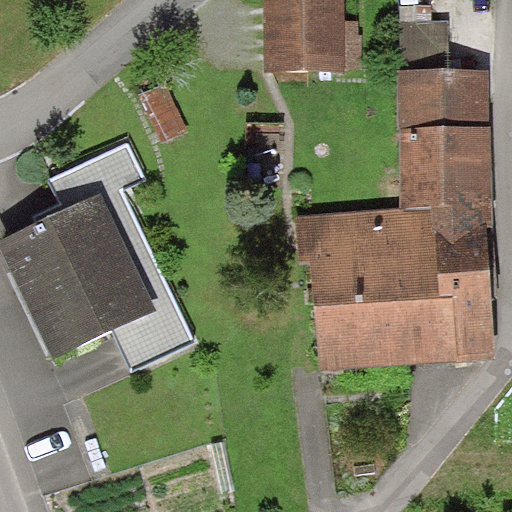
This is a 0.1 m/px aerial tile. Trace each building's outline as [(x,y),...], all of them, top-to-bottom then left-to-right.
[(267,0),(267,74),(344,74),(344,67),(363,67),(363,21),(346,21),(345,0),(267,0)] [(402,72),(450,72),(449,23),(402,24),(402,72)] [(399,131),(489,131),(489,73),(450,72),(402,72),(398,72),(399,131)] [(399,131),(399,215),(486,212),(486,227),(494,226),(490,131),(489,131),(399,131)] [(38,226),(0,243),(0,247),(54,364),(114,336),(132,375),(200,344),(130,194),(151,184),(132,143),(49,181),(61,207),(35,219),(38,226)] [(302,270),(313,270),(318,372),(493,363),(489,289),(486,227),(486,212),(399,215),(300,219),(302,270)]
